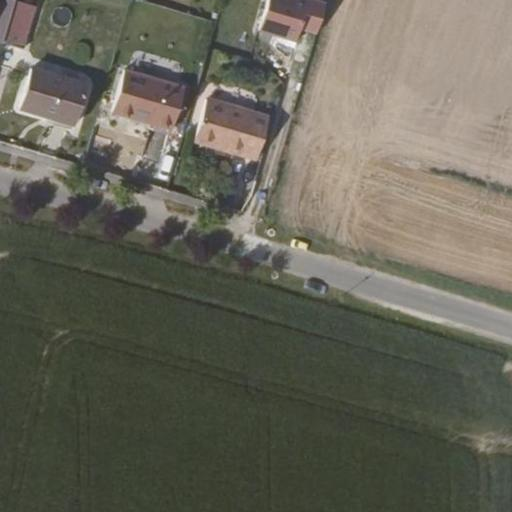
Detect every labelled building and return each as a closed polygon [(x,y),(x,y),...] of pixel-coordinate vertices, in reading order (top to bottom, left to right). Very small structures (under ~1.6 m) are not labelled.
[(0,0),(0,41),(26,49),(36,5),(19,0),(0,0)] [(302,41),(312,0),(267,0),(259,30),(302,41)] [(0,97),(1,98),(9,67),(0,65),(0,97)] [(73,126),(86,85),(28,68),(17,107),(73,126)] [(170,131),(182,89),(122,70),(110,112),(170,131)] [(259,160),(272,117),(209,99),(198,134),(225,142),(224,150),(259,160)]
